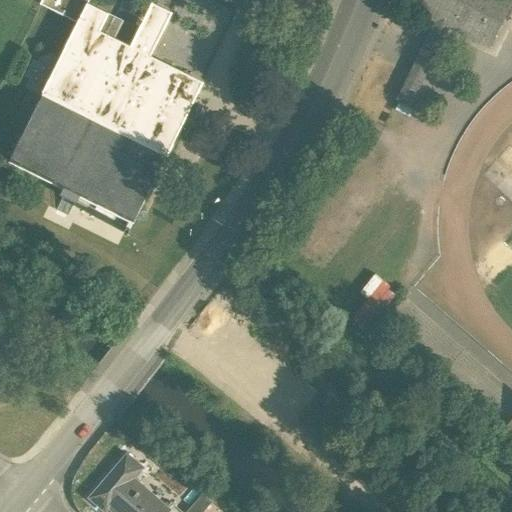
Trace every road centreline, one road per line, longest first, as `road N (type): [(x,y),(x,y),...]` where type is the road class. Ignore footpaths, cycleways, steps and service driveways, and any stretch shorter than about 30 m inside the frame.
road 1 (residential): [(21,495),(264,195)]
road 2 (unclassified): [(264,195),(324,100),(364,0)]
